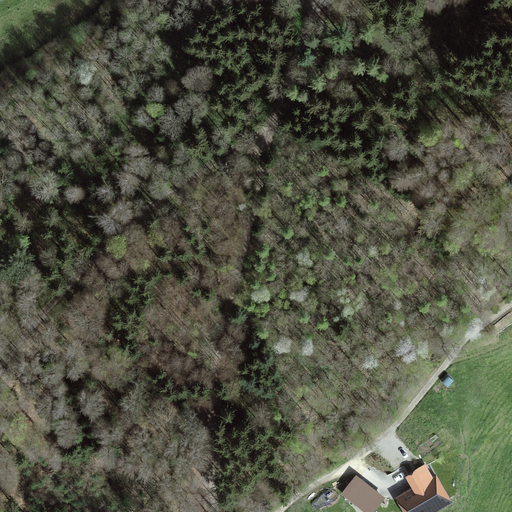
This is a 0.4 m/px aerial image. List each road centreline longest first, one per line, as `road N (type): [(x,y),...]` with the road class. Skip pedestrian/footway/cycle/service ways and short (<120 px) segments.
road 1 (track): [(0,367),(131,218),(267,135)]
road 2 (track): [(275,511),(387,430),(467,341),(511,308)]
road 3 (track): [(122,0),(0,76)]
